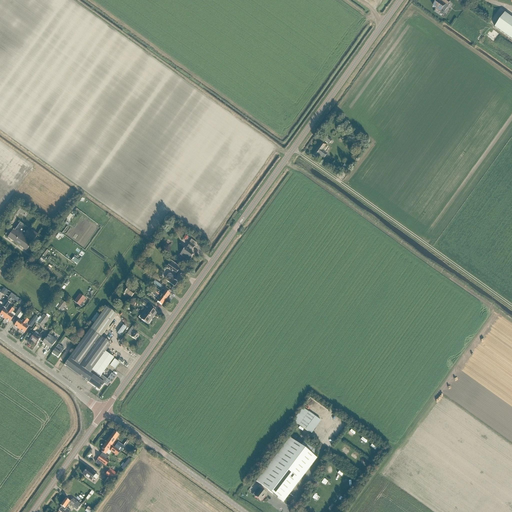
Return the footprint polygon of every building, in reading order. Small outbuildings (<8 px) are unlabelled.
[(437,0),(433,6),(436,8),(435,9),(440,13),(446,6),(445,5),(447,6),(450,2),(447,0),(440,0),(440,2),(437,0)] [(511,17),(505,13),(495,28),(511,39),(511,17)] [(511,43),(494,30),(488,38),(511,55),(511,43)] [(323,153),(328,147),(322,143),(312,156),(316,158),(317,158),(319,159),(320,157),(322,158),(323,158),(326,155),(325,154),(323,153)] [(18,206),(12,215),(14,217),(21,208),(18,206)] [(13,231),(8,238),(26,251),(37,235),(29,229),(20,223),(15,230),(13,228),(12,230),(13,231)] [(185,248),(180,255),(189,262),(194,255),(191,253),(195,247),(190,243),(186,249),(185,248)] [(168,274),(166,278),(166,281),(175,287),(177,283),(178,284),(183,277),(182,276),(183,274),(170,264),(167,268),(176,275),(175,276),(174,277),(171,274),(168,274)] [(35,267),(34,268),(41,274),(42,273),(44,270),(42,269),(42,270),(40,268),(40,267),(36,265),(35,267)] [(128,289),(125,293),(132,297),(135,294),(128,289)] [(161,297),(159,295),(152,291),(151,293),(153,295),(159,300),(157,303),(161,306),(165,300),(161,297)] [(165,292),(161,297),(165,300),(169,295),(165,292)] [(80,295),(74,302),(81,308),(84,305),(82,304),(85,299),(80,295)] [(62,301),(57,307),(61,311),(66,305),(62,301)] [(149,310),(141,320),(147,325),(151,320),(156,313),(153,311),(155,309),(145,301),(142,305),(149,310)] [(0,315),(0,316),(4,320),(12,309),(10,308),(8,310),(9,311),(8,313),(4,310),(0,315)] [(14,316),(17,318),(22,310),(20,308),(17,312),(16,314),(15,315),(13,313),(14,311),(12,309),(4,320),(9,324),(14,317),(13,317),(14,316)] [(102,313),(64,366),(88,383),(92,377),(98,381),(101,376),(114,359),(105,353),(111,345),(101,337),(116,316),(106,308),(102,313)] [(34,319),(29,325),(32,327),(38,318),(36,316),(34,318),(34,319)] [(44,316),(38,324),(42,327),(49,319),(44,316)] [(18,321),(14,327),(19,331),(27,320),(26,320),(24,319),(23,321),(22,321),(21,323),(18,321)] [(29,322),(27,320),(19,331),(24,334),(28,328),(25,325),(26,323),(27,324),(29,322)] [(134,325),(127,334),(130,337),(130,336),(136,341),(139,336),(134,332),(135,331),(134,330),(136,327),(134,325)] [(34,335),(30,341),(36,345),(38,342),(39,343),(40,342),(50,349),(56,341),(49,336),(46,339),(40,334),(36,332),(34,335)] [(58,345),(52,354),(58,359),(61,354),(64,350),(58,345)] [(114,359),(110,366),(114,370),(119,363),(114,359)] [(92,377),(88,383),(99,391),(107,380),(101,376),(98,381),(92,377)] [(302,408),(293,421),(305,429),(311,434),(321,421),(314,417),(302,408)] [(106,442),(112,446),(119,436),(114,433),(112,436),(111,435),(106,442)] [(260,485),(267,490),(283,503),(316,459),(289,438),(256,482),(260,485)] [(103,450),(101,452),(102,453),(108,456),(108,457),(111,452),(117,456),(120,452),(113,447),(112,446),(106,442),(102,449),(103,450)] [(114,448),(121,452),(125,447),(118,442),(114,448)] [(105,460),(108,456),(102,453),(95,463),(101,466),(102,464),(106,466),(108,462),(105,460)] [(98,477),(87,469),(83,475),(91,481),(93,477),(96,480),(98,477)] [(105,475),(112,480),(116,473),(110,469),(105,475)] [(258,488),(253,495),(255,497),(261,501),(266,494),(265,493),(267,490),(260,485),(258,488)] [(60,508),(59,511),(60,511),(70,511),(66,509),(69,505),(77,511),(81,505),(72,498),(70,502),(65,499),(60,506),(62,507),(61,509),(60,508)]
